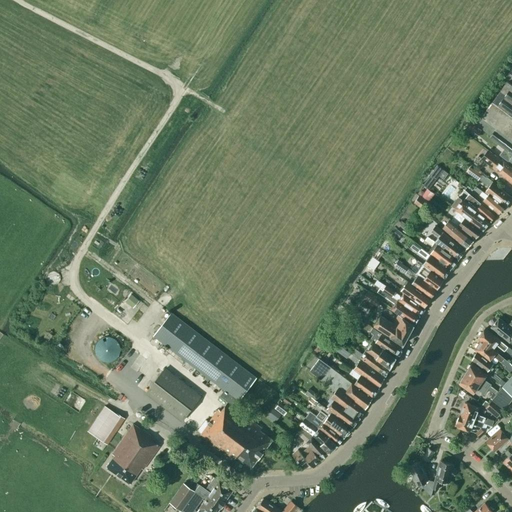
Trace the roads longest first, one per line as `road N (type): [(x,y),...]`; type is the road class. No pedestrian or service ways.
road 1 (track): [(90,305),(77,291),(76,256),(181,88),(17,0)]
road 2 (tertiary): [(239,511),(259,485),(309,479),(339,459),(464,269),(510,224)]
road 3 (residential): [(511,501),(477,463),(432,436),(479,321),(511,300)]
